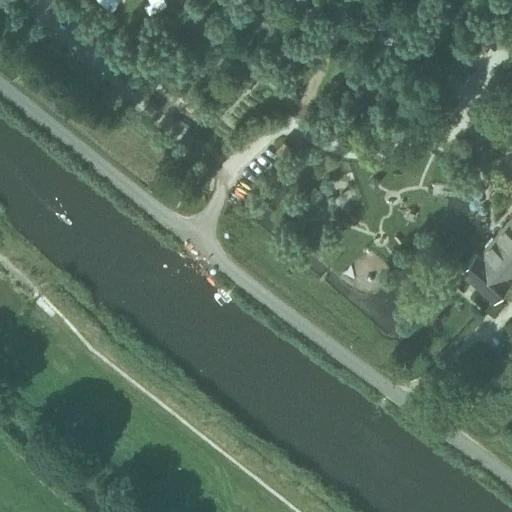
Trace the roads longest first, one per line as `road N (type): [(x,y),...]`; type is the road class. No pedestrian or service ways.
road 1 (unclassified): [(511,485),(0,85)]
road 2 (track): [(511,105),(485,129),(377,155),(273,133)]
road 3 (track): [(343,0),(315,88),(299,115),(273,133)]
